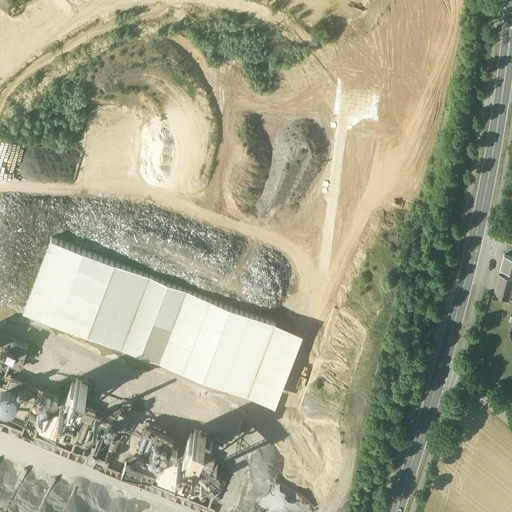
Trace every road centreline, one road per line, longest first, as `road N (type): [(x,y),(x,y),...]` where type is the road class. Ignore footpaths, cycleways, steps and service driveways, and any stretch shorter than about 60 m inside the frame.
road 1 (primary): [(439,372),(479,220),(511,20)]
road 2 (primary): [(396,511),(439,372)]
